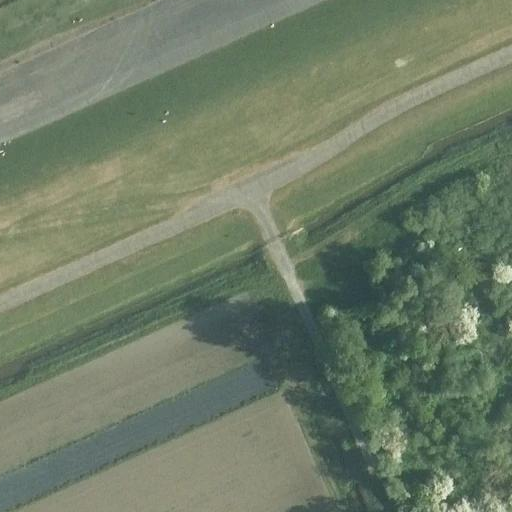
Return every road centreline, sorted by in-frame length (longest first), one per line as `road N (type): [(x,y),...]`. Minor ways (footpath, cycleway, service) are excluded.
road 1 (track): [(0,136),(304,0)]
road 2 (track): [(250,187),(0,225)]
